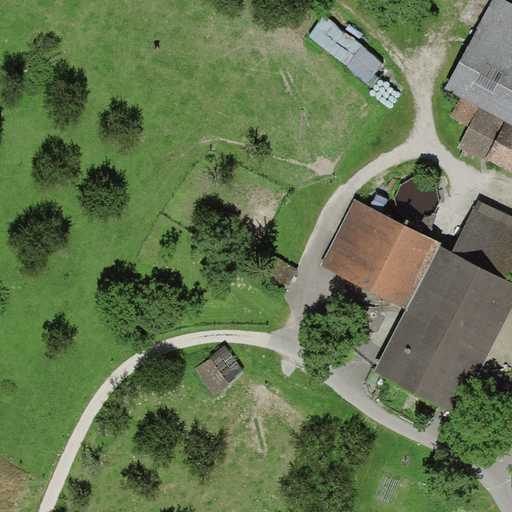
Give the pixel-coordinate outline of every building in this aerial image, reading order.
[(511,5),(501,0),(494,0),(447,92),(461,99),(454,114),(472,123),(459,146),(511,173),(511,5)] [(437,203),(436,187),(423,177),(407,179),(397,189),(395,203),(402,214),(415,219),(429,215),(437,203)] [(378,372),(446,407),(511,278),(511,219),(468,197),(444,243),(409,311),(378,372)] [(444,243),(354,199),(319,265),(409,311),(444,243)] [(307,244),(278,231),(266,257),(295,270),(307,244)] [(230,342),(195,361),(212,392),(247,373),(230,342)]
